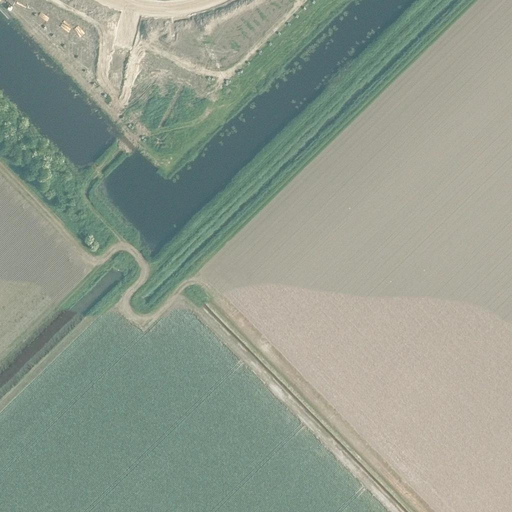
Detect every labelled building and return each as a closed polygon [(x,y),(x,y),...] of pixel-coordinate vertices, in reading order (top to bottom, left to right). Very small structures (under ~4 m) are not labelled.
[(31,0),(30,2),(43,15),(52,6),(48,1),(49,0),(31,0)] [(271,0),(285,14),(290,8),(286,4),(290,0),(293,0),(296,3),(298,0),(271,0)] [(226,17),(214,23),(223,40),(240,31),(234,19),(229,22),(226,17)] [(84,25),(80,36),(88,38),(89,33),(107,37),(111,23),(92,18),(90,27),(84,25)] [(204,34),(199,37),(205,49),(223,40),(214,23),(202,29),(204,34)] [(146,31),(140,47),(161,55),(167,39),(165,39),(166,36),(161,34),(160,37),(146,31)] [(132,76),(150,81),(155,62),(142,58),(141,65),(135,63),(132,76)] [(172,62),(160,68),(170,86),(186,77),(180,65),(175,68),(172,62)] [(132,77),(128,90),(134,91),(132,97),(145,101),(146,95),(150,81),(132,76),(131,77),(132,77)] [(186,77),(170,86),(179,104),(191,98),(188,92),(193,90),(186,77)]
